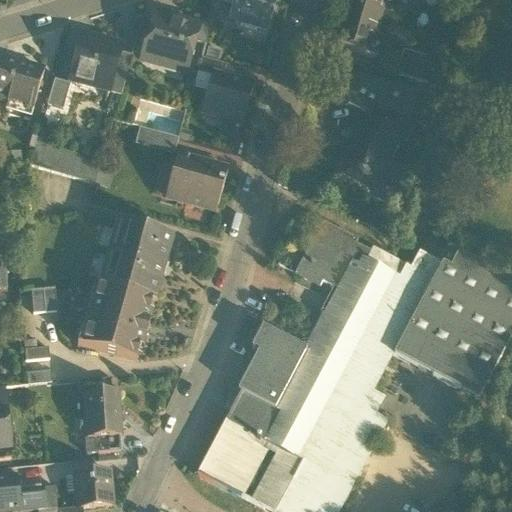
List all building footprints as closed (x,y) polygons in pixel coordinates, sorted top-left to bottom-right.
[(234,9),(236,0),(218,0),(217,4),(234,9)] [(230,21),(251,28),(267,32),(277,0),(236,0),(234,9),(230,21)] [(364,0),(362,9),(380,14),(377,26),(388,29),(396,0),(364,0)] [(368,57),(377,26),(380,14),(362,9),(350,5),(337,48),(368,57)] [(158,66),(186,74),(199,27),(197,26),(197,29),(172,23),(173,20),(156,16),(155,20),(153,27),(143,62),(145,63),(148,53),(160,57),(158,66)] [(197,26),(173,20),(172,23),(197,29),(197,26)] [(141,24),(131,58),(131,59),(143,62),(153,27),(141,24)] [(380,60),(388,29),(377,26),(368,57),(380,60)] [(264,44),(267,32),(251,28),(248,40),(264,44)] [(401,33),(396,48),(411,53),(416,38),(401,33)] [(90,87),(109,93),(120,55),(122,50),(97,43),(95,47),(85,44),(86,39),(83,38),(70,81),(73,82),(75,78),(91,83),(90,87)] [(197,74),(215,79),(215,77),(222,78),(225,67),(229,54),(205,48),(201,60),(197,74)] [(148,53),(145,63),(158,66),(160,57),(148,53)] [(423,67),(425,60),(402,53),(395,76),(427,86),(432,69),(423,67)] [(120,96),(131,59),(131,58),(120,55),(109,93),(120,96)] [(30,111),(33,111),(44,73),(1,60),(0,63),(0,101),(8,104),(9,100),(31,107),(30,111)] [(222,78),(245,85),(249,74),(225,67),(222,78)] [(193,89),(210,94),(215,79),(197,74),(193,89)] [(334,101),(346,107),(347,105),(360,79),(347,75),(334,101)] [(221,122),(224,123),(240,127),(252,87),(245,85),(222,78),(215,77),(215,79),(210,94),(204,117),(206,118),(207,113),(223,118),(221,122)] [(369,116),(363,127),(393,143),(398,146),(409,126),(406,124),(416,95),(360,79),(347,105),(369,116)] [(47,107),(61,111),(68,86),(54,82),(47,107)] [(9,100),(8,104),(30,111),(31,107),(9,100)] [(206,118),(221,122),(223,118),(207,113),(206,118)] [(235,144),(240,127),(224,123),(219,139),(235,144)] [(379,181),(398,146),(393,143),(363,127),(334,180),(376,201),(385,184),(379,181)] [(136,146),(174,156),(178,141),(140,130),(136,146)] [(29,167),(41,170),(48,147),(36,144),(29,167)] [(41,170),(95,186),(100,167),(101,162),(48,147),(41,170)] [(22,173),(20,154),(0,155),(0,168),(1,175),(22,173)] [(171,200),(217,213),(229,171),(184,158),(171,200)] [(100,167),(95,186),(109,190),(115,171),(100,167)] [(337,290),(348,296),(370,252),(354,244),(356,241),(330,228),(329,231),(316,224),(306,244),(312,247),(303,263),(309,266),(310,271),(303,282),(319,290),(322,284),(336,291),(337,290)] [(122,225),(105,289),(153,302),(160,276),(163,277),(166,266),(163,266),(171,239),(122,225)] [(0,242),(0,262),(11,262),(10,242),(0,242)] [(336,291),(305,352),(275,410),(242,393),(237,402),(233,400),(229,409),(232,411),(199,476),(269,511),(341,511),(377,442),(351,429),(362,409),(389,357),(438,267),(415,254),(408,267),(372,249),(370,252),(348,296),(337,290),(336,291)] [(511,289),(445,254),(438,267),(389,357),(477,404),(511,338),(511,289)] [(146,327),(153,302),(105,289),(100,287),(83,348),(136,363),(143,338),(146,339),(149,327),(146,327)] [(55,290),(43,291),(45,315),(57,314),(55,290)] [(33,316),(45,315),(43,291),(31,292),(33,316)] [(239,391),(242,393),(275,410),(305,352),(261,329),(250,350),(258,354),(239,391)] [(24,351),(25,363),(49,361),(48,349),(24,351)] [(26,386),(27,388),(51,386),(50,373),(26,375),(26,386)] [(84,396),(87,442),(98,441),(120,440),(121,439),(118,394),(84,396)] [(380,411),(399,420),(407,402),(388,394),(380,411)] [(0,451),(9,450),(5,404),(3,404),(0,404),(0,451)] [(389,424),(362,409),(351,429),(377,442),(379,443),(389,424)] [(84,442),(85,456),(99,456),(121,454),(120,440),(98,441),(87,442),(84,442)] [(421,471),(410,511),(420,511),(431,474),(421,471)] [(78,494),(79,511),(84,510),(112,508),(109,474),(76,477),(76,478),(76,480),(78,480),(79,493),(78,493),(78,494)] [(67,495),(78,494),(78,493),(76,480),(76,478),(66,479),(67,495)] [(0,511),(19,511),(18,498),(18,489),(17,480),(0,481),(0,511)] [(43,495),(43,488),(42,487),(18,489),(18,498),(43,495)] [(43,495),(45,511),(48,511),(57,511),(55,487),(43,488),(43,495)] [(18,498),(19,511),(45,511),(43,495),(18,498)]
